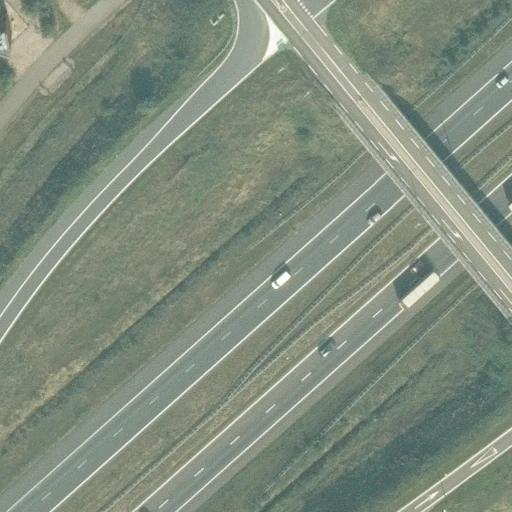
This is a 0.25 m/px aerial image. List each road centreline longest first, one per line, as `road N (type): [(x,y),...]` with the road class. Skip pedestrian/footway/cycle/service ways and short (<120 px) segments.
road 1 (motorway): [(511,78),(27,511)]
road 2 (motorway): [(157,511),(511,196)]
road 3 (motorway): [(284,26),(67,239),(0,331)]
road 4 (primary): [(284,26),(511,305)]
road 5 (primary): [(511,269),(300,14)]
road 6 (unclassified): [(0,119),(48,57),(111,0)]
road 7 (motorway): [(408,511),(511,436)]
